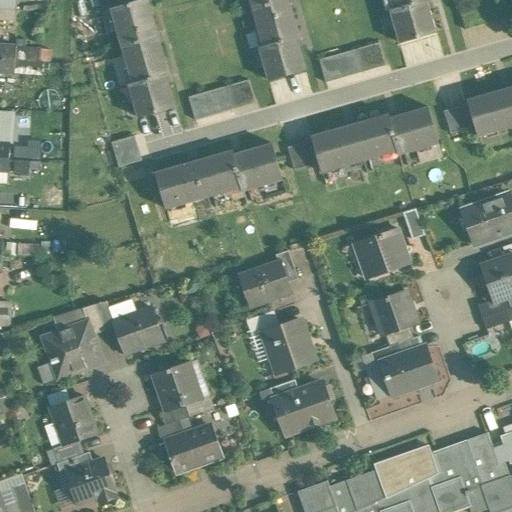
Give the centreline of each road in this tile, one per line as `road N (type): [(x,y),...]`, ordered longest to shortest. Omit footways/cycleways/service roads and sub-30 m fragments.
road 1 (residential): [(150,145),(511,42)]
road 2 (residential): [(470,399),(156,511)]
